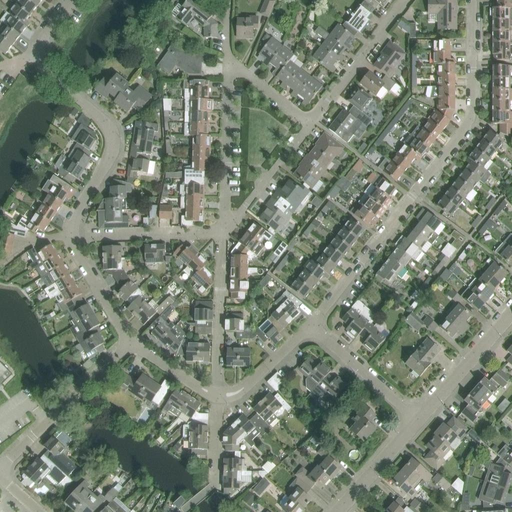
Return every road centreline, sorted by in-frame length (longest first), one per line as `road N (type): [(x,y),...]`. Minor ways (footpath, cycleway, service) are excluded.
road 1 (residential): [(311,325),(469,119),(472,0)]
road 2 (residential): [(38,56),(111,135),(108,161),(72,236)]
road 3 (residential): [(0,469),(126,339)]
road 4 (residential): [(223,236),(227,60)]
road 5 (residential): [(220,396),(223,236)]
road 6 (residential): [(310,124),(405,0)]
road 7 (residential): [(72,236),(223,236)]
road 8 (residential): [(418,419),(311,325)]
road 9 (residential): [(223,236),(310,124)]
road 10 (unclassified): [(418,419),(511,313)]
road 11 (unclassified): [(336,511),(418,419)]
